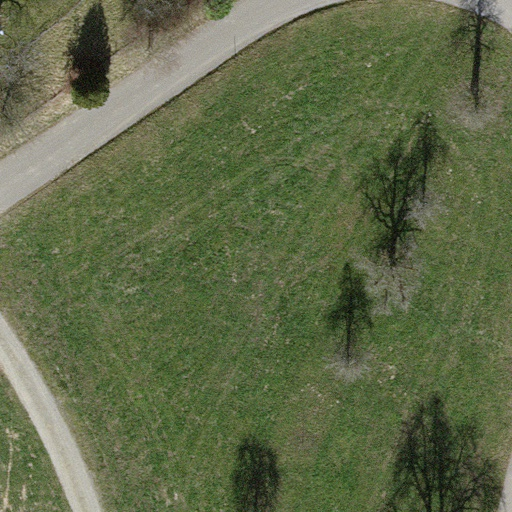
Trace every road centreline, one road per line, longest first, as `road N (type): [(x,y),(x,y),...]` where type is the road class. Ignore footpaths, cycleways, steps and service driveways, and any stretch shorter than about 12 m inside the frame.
road 1 (unclassified): [(0,189),(268,8),(292,0)]
road 2 (track): [(91,511),(34,389),(0,337)]
